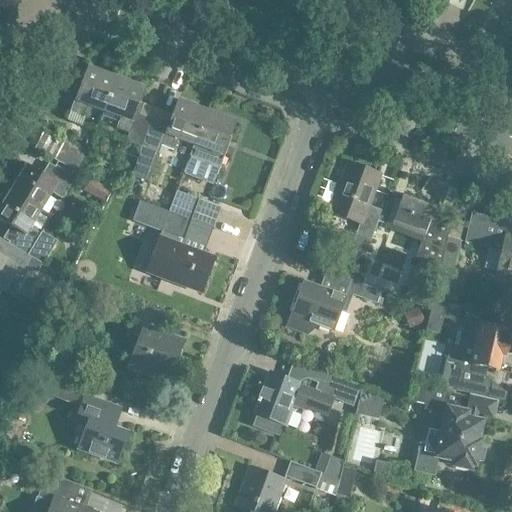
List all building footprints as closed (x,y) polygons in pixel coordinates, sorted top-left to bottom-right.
[(87,107),(104,114),(117,79),(88,69),(79,93),(77,92),(70,112),(83,117),(87,107)] [(126,143),(142,149),(152,121),(135,114),(145,90),(117,79),(104,114),(119,119),(115,129),(129,134),(126,143)] [(169,127),(152,121),(142,149),(132,177),(148,182),(161,146),(174,151),(178,141),(194,147),(206,113),(178,102),(169,127)] [(206,113),(194,147),(190,157),(220,168),(227,149),(225,148),(234,123),(206,113)] [(64,141),(54,161),(76,172),(86,153),(64,141)] [(6,190),(10,193),(40,211),(51,194),(61,200),(75,179),(55,166),(47,179),(26,167),(18,180),(14,177),(6,190)] [(350,166),(341,188),(336,186),(329,203),(335,205),(333,212),(360,222),(355,238),(339,277),(350,281),(355,283),(370,243),(381,213),(387,197),(372,192),(378,177),(350,166)] [(82,192),(103,203),(110,190),(90,179),(82,192)] [(40,211),(10,193),(6,190),(0,199),(0,203),(3,205),(0,209),(0,221),(16,232),(8,245),(41,265),(42,266),(57,242),(42,233),(40,236),(30,229),(40,211)] [(134,212),(140,194),(131,190),(124,208),(134,212)] [(168,213),(191,222),(198,201),(175,193),(168,213)] [(476,194),(473,207),(494,212),(497,198),(476,194)] [(416,258),(421,260),(408,304),(430,312),(438,279),(447,239),(450,227),(430,220),(434,210),(402,198),(391,228),(422,239),(416,258)] [(191,222),(168,213),(139,202),(132,222),(161,233),(184,242),(191,222)] [(511,234),(500,232),(502,222),(471,215),(464,244),(485,249),(487,242),(501,246),(494,276),(511,281),(511,277),(511,234)] [(447,239),(438,279),(450,282),(460,242),(447,239)] [(36,273),(41,265),(8,245),(0,240),(0,289),(4,293),(12,279),(16,281),(25,266),(36,273)] [(146,273),(201,293),(213,260),(158,240),(146,273)] [(408,264),(409,249),(389,249),(389,264),(408,264)] [(381,292),(355,283),(350,281),(346,294),(352,296),(376,305),(378,299),(381,292)] [(291,317),(291,318),(290,321),(288,321),(285,329),(307,337),(317,327),(318,327),(332,333),(340,312),(345,299),(344,298),(319,289),(304,283),(291,317)] [(43,306),(52,298),(44,288),(34,296),(43,306)] [(183,342),(159,333),(165,314),(143,306),(131,337),(140,341),(129,370),(167,384),(183,342)] [(403,315),(409,330),(422,324),(416,309),(403,315)] [(470,325),(467,340),(460,365),(445,362),(439,388),(455,392),(454,393),(480,399),(480,396),(483,397),(489,395),(491,384),(483,378),(484,370),(496,372),(500,358),(504,358),(510,358),(511,356),(511,345),(508,342),(510,333),(480,327),(480,328),(470,325)] [(320,393),(297,385),(269,375),(263,390),(261,390),(256,403),(258,405),(254,415),(255,416),(250,427),(280,438),(284,427),(285,427),(291,412),(288,411),(290,404),(327,418),(333,400),(353,408),(360,389),(349,385),(350,383),(327,374),(320,393)] [(81,386),(58,378),(51,396),(74,405),(81,386)] [(466,416),(465,416),(469,398),(417,387),(413,404),(424,406),(423,411),(432,413),(423,454),(427,455),(436,457),(436,458),(455,462),(454,467),(469,471),(470,466),(474,467),(475,463),(482,463),(485,452),(478,448),(479,445),(476,444),(480,425),(465,421),(466,416)] [(368,394),(362,410),(380,417),(386,400),(368,394)] [(88,421),(77,450),(116,464),(127,435),(113,430),(120,410),(86,397),(78,417),(88,421)] [(339,481),(290,463),(284,477),(335,498),(334,504),(333,504),(330,511),(341,511),(344,498),(336,496),(339,481)] [(342,468),(339,481),(336,496),(344,498),(349,499),(356,471),(342,468)] [(250,469),(236,507),(249,511),(253,511),(255,509),(262,511),(273,511),(284,482),(250,469)] [(46,475),(37,498),(36,498),(30,511),(85,511),(70,506),(77,487),(46,475)]
